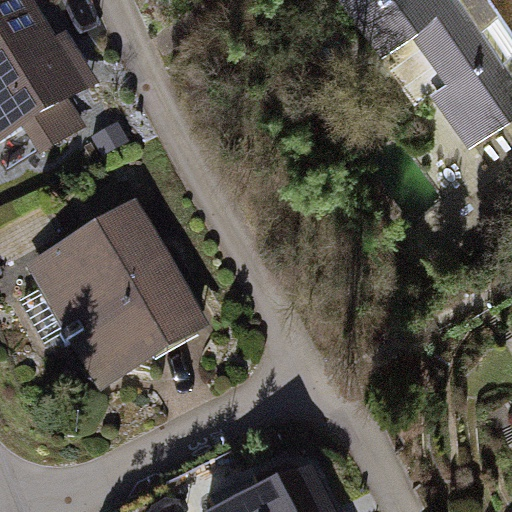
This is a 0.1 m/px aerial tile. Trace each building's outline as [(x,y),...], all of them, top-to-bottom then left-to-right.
[(0,0),(0,143),(68,100),(57,83),(80,68),(64,44),(53,50),(20,0),(9,0),(10,0),(9,0),(0,0)] [(511,0),(350,0),(383,45),(409,26),(419,40),(390,61),(417,98),(436,84),(473,135),(511,107),(511,109),(511,0)] [(86,95),(0,148),(14,170),(99,118),(86,95)] [(125,147),(115,129),(91,142),(100,160),(125,147)] [(174,232),(156,199),(143,206),(162,239),(174,232)] [(133,215),(36,271),(71,333),(60,340),(65,348),(76,342),(99,383),(197,327),(133,215)] [(311,511),(295,480),(232,511),(311,511)]
